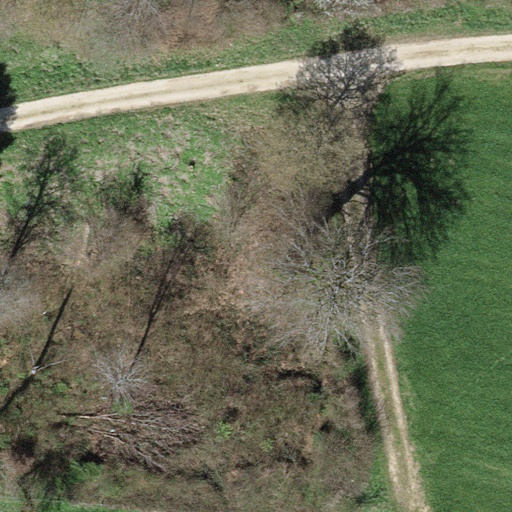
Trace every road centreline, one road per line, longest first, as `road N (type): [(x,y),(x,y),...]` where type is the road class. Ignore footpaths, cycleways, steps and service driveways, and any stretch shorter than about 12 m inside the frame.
road 1 (track): [(0,120),(511,46)]
road 2 (track): [(356,63),(350,190),(404,511)]
